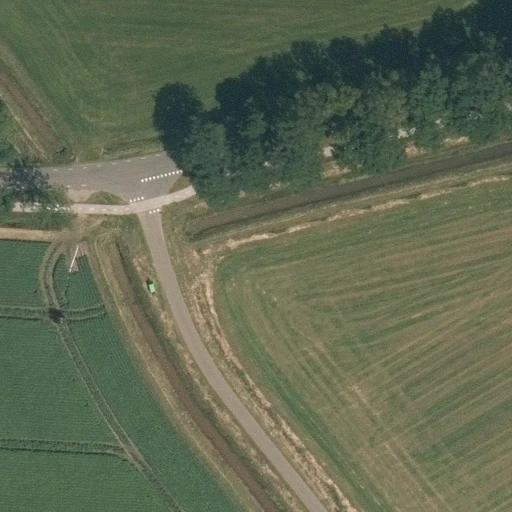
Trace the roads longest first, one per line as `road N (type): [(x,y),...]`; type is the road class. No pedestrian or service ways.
road 1 (unclassified): [(318,511),(187,335),(136,171)]
road 2 (tertiary): [(511,78),(136,171)]
road 3 (tertiary): [(136,171),(0,181)]
